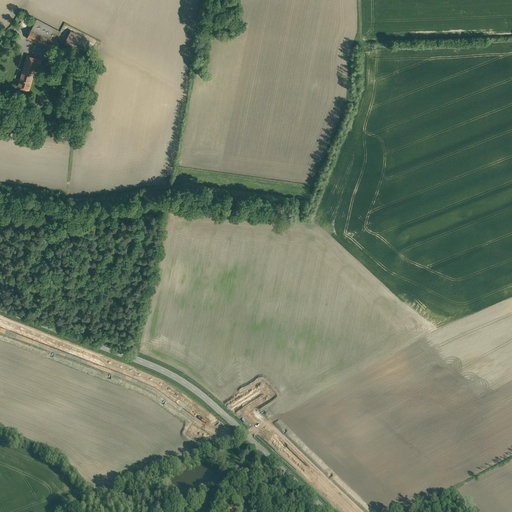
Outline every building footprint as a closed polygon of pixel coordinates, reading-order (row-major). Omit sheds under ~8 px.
[(64,27),(40,15),(31,33),(55,45),(64,27)] [(98,36),(76,25),(69,39),(92,49),(98,36)] [(37,51),(25,47),(18,63),(30,68),(37,51)] [(48,62),(52,68),(61,63),(57,56),(48,62)] [(30,69),(19,65),(15,75),(26,79),(30,69)]
